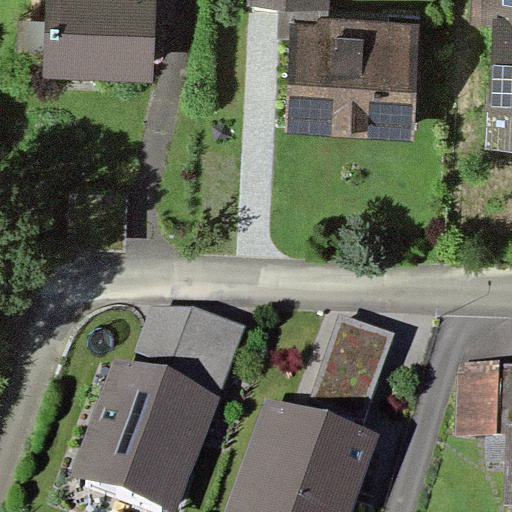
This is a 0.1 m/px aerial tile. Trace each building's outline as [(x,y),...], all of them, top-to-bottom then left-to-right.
[(66,0),(66,69),(164,69),(164,0),(66,0)] [(511,0),(502,0),(500,97),(511,97),(511,0)] [(308,21),(303,129),(422,134),(426,26),(308,21)] [(202,328),(176,398),(221,415),(248,345),(202,328)] [(75,481),(156,511),(184,511),(221,415),(176,398),(115,375),(75,481)] [(472,380),(470,441),(503,442),(504,381),(472,380)] [(511,380),(504,381),(503,442),(511,442),(511,380)] [(247,511),(368,511),(383,474),(338,457),(277,434),(247,511)]
